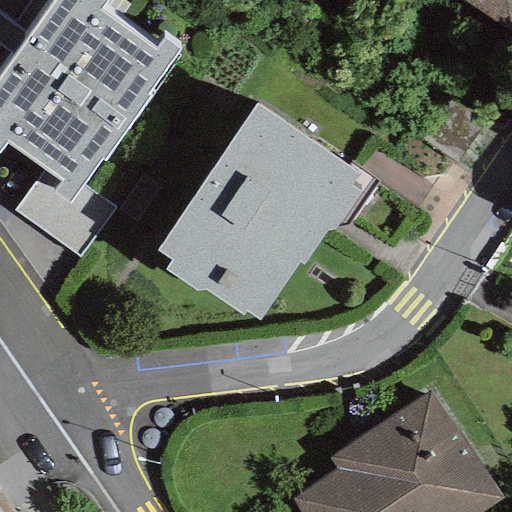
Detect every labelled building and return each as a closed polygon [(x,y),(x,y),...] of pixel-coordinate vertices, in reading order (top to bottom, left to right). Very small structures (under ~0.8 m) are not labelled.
[(29,0),(13,22),(0,12),(0,138),(5,131),(48,162),(15,209),(80,256),(116,205),(78,178),(102,145),(105,147),(149,84),(146,83),(178,38),(162,27),(155,36),(104,0),(29,0)] [(511,0),(472,0),(511,25),(511,0)] [(359,163),(255,92),(155,241),(169,249),(163,258),(198,281),(202,279),(243,304),(246,300),(259,309),(299,251),(303,253),(323,219),(336,216),(358,180),(351,174),(359,163)] [(475,511),(502,495),(428,386),(328,454),(336,465),(291,496),(302,511),(475,511)] [(10,511),(0,496),(0,511),(10,511)]
